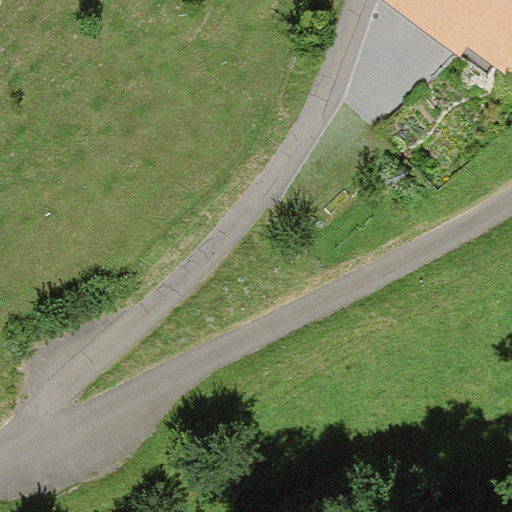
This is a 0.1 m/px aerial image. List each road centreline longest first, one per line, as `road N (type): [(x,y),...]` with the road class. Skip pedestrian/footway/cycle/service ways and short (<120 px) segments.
road 1 (track): [(0,466),(294,325),(511,196)]
road 2 (track): [(33,452),(56,387),(233,226),(310,112),(355,0)]
